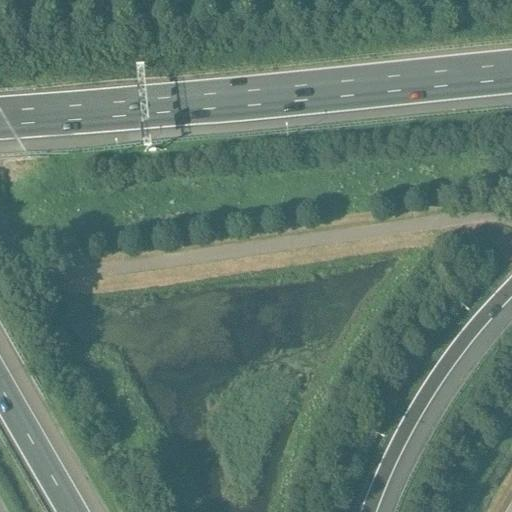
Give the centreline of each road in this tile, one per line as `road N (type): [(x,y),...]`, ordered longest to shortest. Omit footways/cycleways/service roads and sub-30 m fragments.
road 1 (motorway): [(0,123),(511,73)]
road 2 (motorway): [(369,511),(445,364),(511,287)]
road 3 (motorway): [(74,511),(0,382)]
